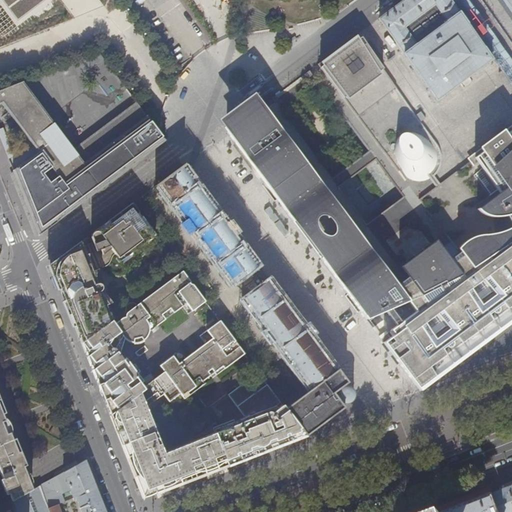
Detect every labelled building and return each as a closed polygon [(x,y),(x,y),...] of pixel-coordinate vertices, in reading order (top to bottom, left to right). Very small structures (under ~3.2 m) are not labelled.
[(0,0),(0,15),(7,10),(16,22),(45,0),(0,0)] [(403,0),(380,17),(380,21),(436,101),(491,58),(449,0),(403,0)] [(511,60),(470,0),(455,0),(511,82),(511,60)] [(356,36),(320,63),(347,101),(381,76),(356,36)] [(69,213),(166,140),(136,100),(72,149),(23,81),(0,90),(0,104),(4,103),(39,151),(13,169),(39,235),(69,213)] [(226,133),(262,106),(253,93),(217,121),(226,133)] [(434,242),(398,267),(406,279),(396,286),(262,106),(226,133),(242,153),(366,320),(407,302),(414,312),(389,331),(393,336),(383,343),(416,387),(422,382),(434,370),(442,361),(444,355),(441,350),(456,339),(460,344),(491,321),(487,316),(501,305),(505,311),(511,305),(511,227),(501,234),(474,238),(464,242),(456,249),(459,253),(448,260),(434,242)] [(505,190),(476,210),(478,213),(481,216),(484,217),(498,218),(504,217),(511,214),(511,144),(503,132),(479,150),(490,167),(505,190)] [(424,181),(428,180),(427,177),(429,175),(432,171),(434,168),(435,164),(435,160),(435,156),(433,149),(428,143),(425,140),(421,137),(418,135),(414,134),(410,133),(407,133),(404,134),(401,135),(399,137),(397,140),(395,143),(394,146),(394,150),(394,153),(395,157),(396,160),(400,169),(404,174),(407,177),(410,180),(414,181),(418,182),(421,182),(424,181)] [(259,265),(184,165),(155,186),(230,287),(259,265)] [(117,260),(153,233),(132,203),(91,234),(95,252),(108,247),(117,260)] [(107,305),(99,294),(99,293),(100,291),(101,290),(100,288),(99,286),(97,270),(91,273),(79,243),(51,264),(58,281),(82,343),(111,321),(106,306),(107,305)] [(119,352),(122,346),(124,340),(126,341),(130,344),(132,344),(133,345),(136,345),(138,345),(140,344),(143,342),(145,340),(147,336),(148,332),(185,304),(191,312),(205,302),(183,271),(125,314),(125,318),(122,318),(114,324),(111,321),(82,343),(103,397),(105,401),(110,415),(144,390),(142,388),(132,375),(118,356),(118,354),(119,354),(119,352)] [(347,384),(270,280),(241,300),(308,390),(298,398),(284,408),(305,435),(312,432),(320,426),(330,419),(343,409),(342,407),(345,406),(347,406),(350,404),(352,402),(353,400),(353,398),(353,394),(352,392),(350,388),(348,387),(345,385),(347,384)] [(422,382),(416,387),(419,391),(511,322),(511,305),(505,311),(501,305),(487,316),(491,321),(460,344),(456,339),(441,350),(444,355),(442,361),(434,370),(422,382)] [(202,382),(222,367),(224,370),(244,354),(219,321),(205,331),(211,339),(178,364),(172,356),(158,366),(163,372),(164,372),(180,393),(184,399),(204,385),(202,382)] [(371,374),(384,395),(395,389),(381,368),(371,374)] [(227,465),(215,433),(162,454),(145,408),(162,395),(168,403),(180,393),(164,372),(163,372),(142,388),(144,390),(110,415),(120,439),(143,498),(163,490),(202,475),(227,465)] [(305,435),(284,408),(267,385),(256,393),(247,381),(227,396),(246,421),(215,433),(227,465),(246,458),(284,443),(305,435)] [(4,419),(3,417),(0,418),(0,472),(2,476),(0,476),(0,479),(5,493),(7,492),(11,502),(32,490),(31,488),(25,472),(24,469),(23,467),(12,439),(10,435),(4,419)] [(12,428),(12,425),(11,423),(9,421),(8,420),(6,419),(4,419),(10,435),(11,434),(12,432),(12,430),(12,428)] [(28,465),(16,437),(12,439),(23,467),(28,465)] [(94,482),(85,460),(64,472),(74,497),(73,498),(74,499),(77,498),(82,511),(60,511),(58,505),(66,502),(65,499),(61,501),(60,488),(65,488),(62,473),(40,486),(49,511),(105,511),(105,510),(94,482)] [(34,480),(33,478),(33,477),(32,475),(29,473),(28,473),(25,472),(31,488),(33,486),(34,483),(34,480)] [(49,511),(40,486),(32,490),(11,502),(15,511),(49,511)] [(511,511),(511,489),(507,492),(493,497),(499,511),(511,511)] [(499,511),(493,497),(460,510),(454,511),(499,511)] [(0,511),(15,511),(11,502),(0,507),(0,511)]
